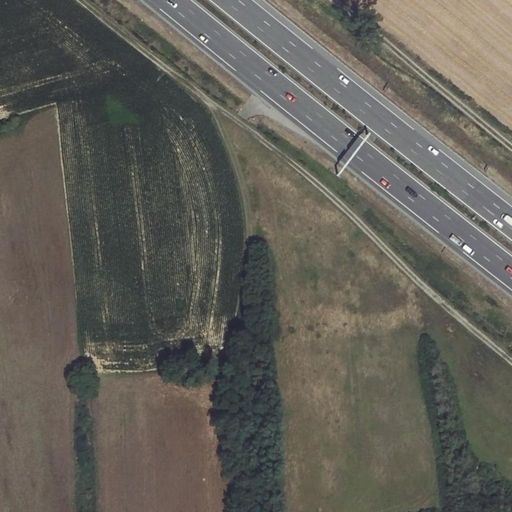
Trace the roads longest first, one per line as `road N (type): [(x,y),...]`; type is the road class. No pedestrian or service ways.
road 1 (track): [(82,0),(363,222),(511,362)]
road 2 (motorway): [(171,0),(511,272)]
road 3 (track): [(255,511),(245,345),(249,222),(206,97)]
road 4 (motorway): [(511,223),(232,0)]
road 5 (track): [(337,0),(511,145)]
